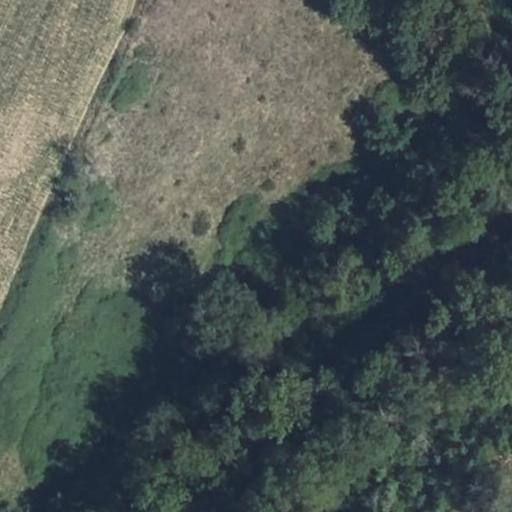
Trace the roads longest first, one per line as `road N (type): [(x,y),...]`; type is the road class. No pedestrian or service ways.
road 1 (tertiary): [(511,217),(301,389),(203,511)]
road 2 (track): [(387,0),(409,38),(511,116)]
